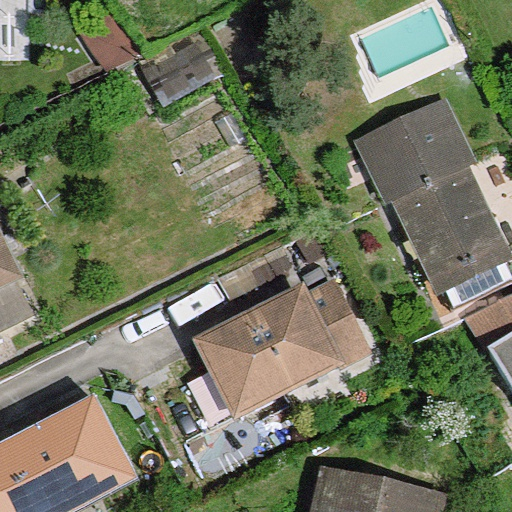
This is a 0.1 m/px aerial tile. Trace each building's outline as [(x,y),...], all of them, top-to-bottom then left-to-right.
[(114,12),(80,33),(106,71),(144,52),(114,12)] [(201,40),(142,72),(161,106),(219,74),(201,40)] [(445,104),(359,145),(388,205),(395,202),(442,300),(511,266),(511,262),(468,169),(475,166),(445,104)] [(0,294),(28,281),(0,225),(0,294)] [(299,290),(194,344),(232,420),(364,353),(329,284),(303,297),(299,290)] [(511,300),(469,320),(488,354),(511,339),(511,300)] [(511,339),(488,354),(511,393),(511,339)] [(95,397),(0,445),(0,511),(52,511),(133,470),(95,397)] [(438,511),(441,502),(323,475),(314,511),(438,511)]
